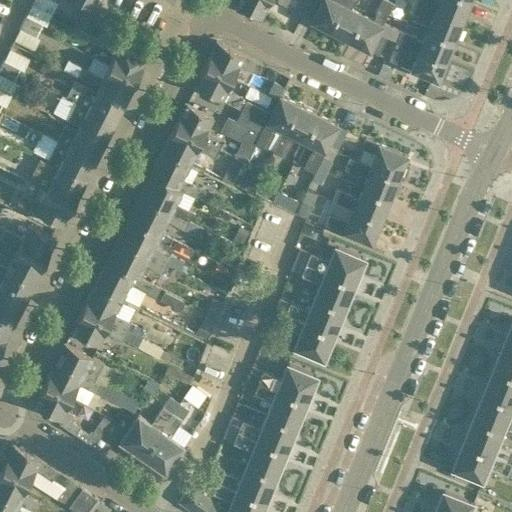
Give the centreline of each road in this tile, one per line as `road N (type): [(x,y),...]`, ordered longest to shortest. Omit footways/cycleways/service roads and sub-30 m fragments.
road 1 (residential): [(4,415),(206,14)]
road 2 (tertiary): [(341,511),(492,151)]
road 3 (residential): [(492,151),(206,14)]
road 4 (residential): [(4,415),(144,511)]
